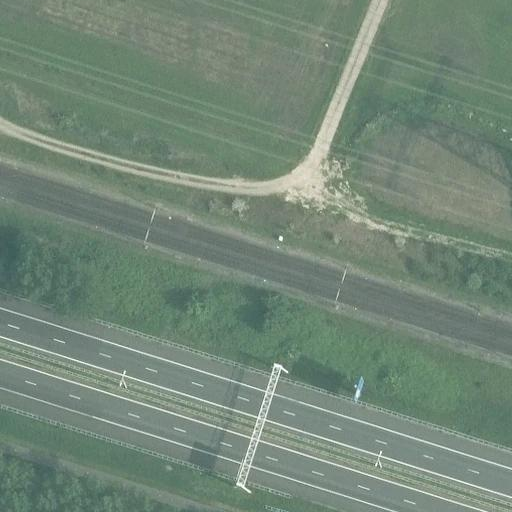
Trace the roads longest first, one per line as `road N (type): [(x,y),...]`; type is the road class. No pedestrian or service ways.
road 1 (motorway): [(511,487),(0,326)]
road 2 (motorway): [(0,372),(444,511)]
